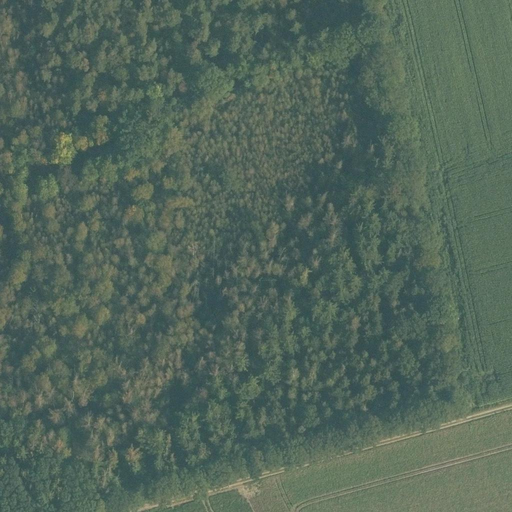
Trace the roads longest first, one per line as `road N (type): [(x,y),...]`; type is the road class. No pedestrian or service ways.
road 1 (track): [(351,0),(452,422)]
road 2 (track): [(129,511),(452,422)]
road 3 (track): [(206,490),(202,473),(306,334),(416,262)]
